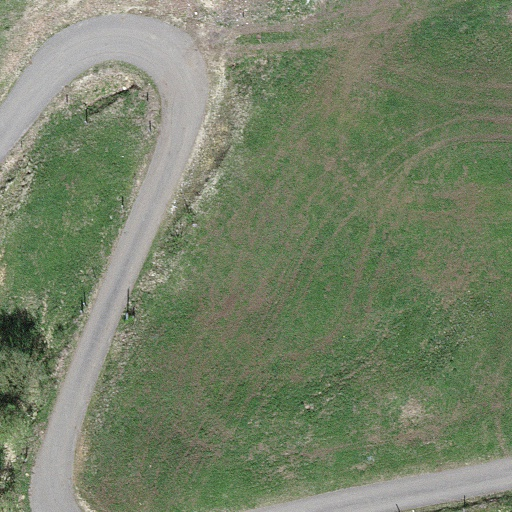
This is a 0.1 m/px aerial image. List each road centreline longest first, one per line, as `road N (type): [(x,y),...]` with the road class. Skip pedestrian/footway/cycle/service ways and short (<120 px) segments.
road 1 (unclassified): [(51,511),(46,476),(55,428),(183,112),(184,84),(163,49),(102,44),(43,88),(0,145)]
road 2 (unclassified): [(511,462),(293,511)]
